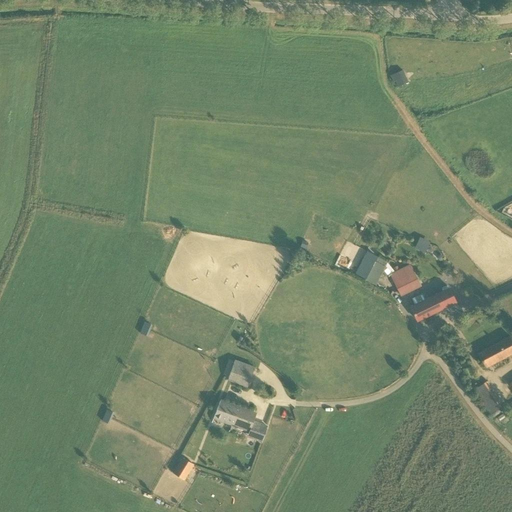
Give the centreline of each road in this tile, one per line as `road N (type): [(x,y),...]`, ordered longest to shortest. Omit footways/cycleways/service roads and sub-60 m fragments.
road 1 (unclassified): [(449,16),(178,0)]
road 2 (unclassified): [(511,450),(426,353),(429,328),(511,286)]
